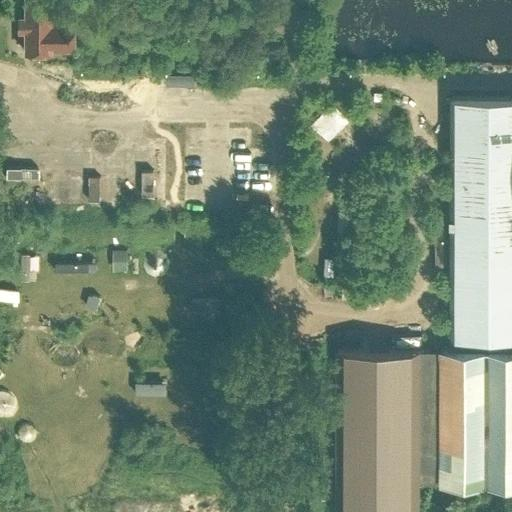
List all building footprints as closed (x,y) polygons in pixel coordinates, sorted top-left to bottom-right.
[(73,9),(50,9),(49,0),(23,0),(24,15),(18,15),(18,21),(18,29),(24,29),(23,49),(72,49),(73,9)] [(511,94),(500,95),(452,95),(451,120),(451,153),(450,335),(511,334),(511,94)] [(333,102),(313,123),(329,138),(349,117),(333,102)] [(201,163),(201,172),(221,172),(221,163),(201,163)] [(13,169),(13,178),(33,178),(33,169),(13,169)] [(70,170),(70,180),(90,180),(90,170),(70,170)] [(147,172),(147,192),(156,192),(156,172),(147,172)] [(186,181),(186,201),(195,201),(195,181),(186,181)] [(341,211),(341,231),(351,231),(351,211),(341,211)] [(328,255),(328,275),(337,275),(337,255),(328,255)] [(62,258),(62,278),(82,278),(82,258),(62,258)] [(444,346),(444,348),(418,348),(360,347),(338,347),(337,511),(419,511),(420,480),(511,480),(511,346),(450,346),(444,346)] [(64,367),(64,387),(73,387),(73,367),(64,367)] [(103,367),(103,387),(112,387),(112,367),(103,367)] [(148,368),(148,388),(157,388),(157,368),(148,368)] [(194,369),(194,389),(203,389),(203,369),(194,369)] [(193,420),(193,440),(202,440),(202,420),(193,420)] [(64,421),(64,441),(73,441),(73,421),(64,421)] [(104,421),(104,441),(113,441),(113,421),(104,421)] [(148,421),(148,441),(157,441),(157,421),(148,421)]
